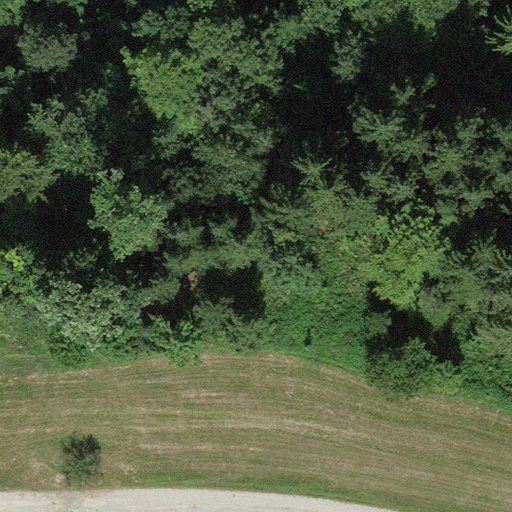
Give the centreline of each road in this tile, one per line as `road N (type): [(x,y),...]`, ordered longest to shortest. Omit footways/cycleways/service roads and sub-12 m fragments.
road 1 (track): [(0,506),(267,511)]
road 2 (track): [(0,30),(204,0)]
